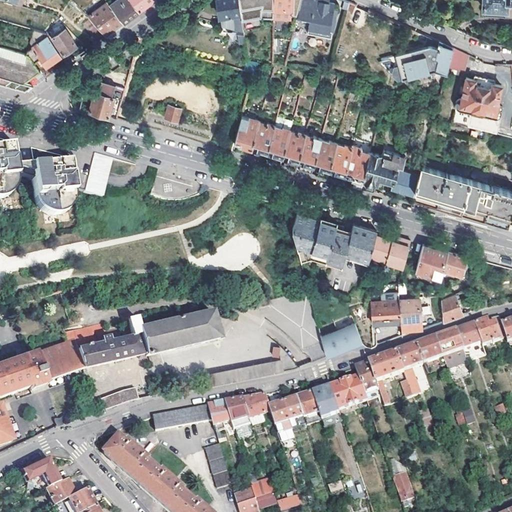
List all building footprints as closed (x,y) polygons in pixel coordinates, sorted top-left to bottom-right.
[(114,0),(109,3),(123,22),(131,16),(139,11),(131,0),(114,0)] [(131,0),(139,11),(147,5),(153,0),(131,0)] [(241,18),(238,0),(218,0),(222,23),(239,25),(236,31),(243,30),(243,27),(241,18)] [(238,0),(241,18),(261,19),(261,10),(274,10),(274,0),(238,0)] [(274,0),(274,10),(274,11),(290,11),(292,11),(291,0),(274,0)] [(317,0),(300,0),(296,17),(309,20),(306,32),(329,38),(335,13),(333,9),(332,9),(333,4),(325,2),(326,0),(320,0),(321,1),(317,0)] [(511,0),(483,0),(483,8),(484,9),(484,15),(505,16),(505,9),(506,9),(507,0),(511,1),(511,0)] [(108,1),(87,14),(90,17),(106,34),(108,32),(123,22),(109,3),(108,1)] [(274,11),(274,10),(261,10),(261,19),(241,18),(243,27),(262,28),(262,22),(274,23),(274,18),(274,11)] [(106,34),(90,17),(83,22),(96,41),(106,34)] [(63,53),(61,54),(67,62),(73,58),(68,50),(76,44),(75,42),(76,40),(75,38),(73,39),(66,27),(53,36),(63,53)] [(42,58),(35,63),(45,78),(54,71),(49,63),(61,54),(46,32),(43,35),(45,38),(33,46),(42,58)] [(452,48),(438,43),(436,49),(430,46),(395,54),(402,76),(434,69),(436,70),(446,73),(447,66),(452,48)] [(0,47),(0,75),(7,77),(31,84),(36,84),(44,78),(34,64),(28,55),(0,47)] [(452,48),(447,66),(461,69),(464,67),(467,55),(452,48)] [(381,57),(381,68),(395,67),(395,56),(381,57)] [(257,59),(248,57),(244,69),(254,71),(257,59)] [(446,73),(436,70),(435,75),(444,78),(446,73)] [(457,108),(459,109),(465,110),(465,111),(489,116),(489,115),(495,116),(496,116),(498,115),(499,114),(500,114),(502,105),(497,104),(500,84),(493,82),(493,79),(475,76),(474,79),(466,77),(461,98),(460,98),(458,98),(457,99),(456,100),(455,102),(455,104),(455,105),(456,107),(457,108)] [(89,111),(107,116),(113,96),(120,98),(124,86),(103,80),(100,92),(97,91),(95,98),(92,97),(89,111)] [(168,104),(165,117),(177,121),(181,108),(168,104)] [(259,119),(242,115),(234,141),(242,143),(251,146),(259,121),(259,119)] [(266,123),(259,121),(251,146),(259,148),(268,150),(275,125),(275,124),(267,122),(266,123)] [(282,127),(275,125),(268,150),(270,151),(267,161),(273,162),(280,164),(283,155),(290,130),(290,128),(282,126),(282,127)] [(0,199),(3,199),(7,198),(11,196),(15,193),(19,188),(21,180),(22,174),(38,179),(40,200),(42,206),(46,210),(50,212),(55,213),(62,213),(67,213),(70,210),(74,206),(80,190),(84,192),(90,193),(100,155),(70,147),(8,130),(0,128),(0,199)] [(298,132),(290,130),(283,155),(289,157),(298,159),(305,134),(306,133),(298,130),(298,132)] [(321,137),(314,135),(313,136),(305,134),(298,159),(301,160),(298,170),(304,171),(311,173),(314,164),(321,138),(321,137)] [(329,141),(321,138),(314,164),(322,166),(330,168),(337,143),(337,141),(330,139),(329,141)] [(371,151),(374,142),(365,139),(363,147),(362,150),(370,153),(371,151)] [(345,145),(337,143),(330,168),(337,170),(345,172),(353,146),(345,144),(345,145)] [(353,146),(345,172),(344,176),(354,179),(352,185),(361,187),(370,153),(362,150),(363,147),(353,144),(353,146)] [(379,175),(393,179),(397,167),(402,169),(406,155),(384,149),(382,154),(371,151),(370,153),(361,187),(374,191),(379,175)] [(107,198),(110,186),(117,160),(100,155),(90,193),(107,198)] [(511,181),(511,172),(490,167),(488,174),(472,169),(472,170),(423,157),(419,173),(414,193),(412,202),(430,207),(485,222),(510,229),(511,219),(511,191),(491,185),(493,176),(511,181)] [(401,189),(414,193),(419,173),(402,169),(397,167),(393,179),(391,186),(398,188),(401,189)] [(291,227),(295,242),(327,251),(325,256),(333,259),(334,255),(343,257),(344,251),(368,258),(375,235),(376,230),(365,227),(352,223),(350,231),(335,227),(336,223),(326,220),(296,211),(294,218),(291,227)] [(375,235),(368,258),(402,268),(410,239),(402,237),(400,243),(392,241),(392,240),(375,235)] [(415,268),(440,275),(442,269),(447,249),(434,246),(422,243),(415,268)] [(456,252),(447,249),(442,269),(462,275),(468,255),(456,252)] [(455,295),(441,300),(442,320),(462,314),(455,295)] [(398,299),(398,300),(400,324),(400,331),(416,330),(420,328),(418,298),(398,299)] [(263,300),(258,302),(259,308),(269,305),(268,299),(263,300)] [(487,305),(485,299),(476,302),(478,308),(487,305)] [(388,325),(400,324),(398,300),(370,302),(371,316),(371,322),(388,321),(388,325)] [(131,338),(118,341),(117,336),(108,338),(104,324),(72,331),(82,368),(144,354),(145,356),(218,340),(212,312),(139,328),(136,318),(127,319),(131,338)] [(371,322),(371,316),(354,322),(321,334),(322,340),(326,355),(362,341),(362,343),(366,345),(369,345),(372,343),(373,342),(371,322)] [(502,324),(499,317),(491,319),(489,320),(476,324),(476,325),(482,343),(483,345),(506,337),(502,324)] [(511,320),(502,324),(506,337),(509,344),(511,343),(511,340),(511,320)] [(476,325),(476,324),(473,325),(457,331),(463,350),(482,343),(476,325)] [(45,382),(82,368),(72,331),(63,332),(65,343),(0,366),(0,398),(29,388),(29,390),(46,384),(45,382)] [(463,350),(457,331),(447,335),(437,339),(445,364),(447,369),(467,362),(463,350)] [(445,364),(437,339),(426,342),(417,346),(423,364),(439,359),(441,365),(445,364)] [(322,340),(301,347),(302,351),(305,363),(326,355),(322,340)] [(397,353),(403,371),(404,372),(406,381),(412,396),(423,393),(414,367),(423,364),(417,346),(407,349),(397,353)] [(381,380),(404,372),(403,371),(397,353),(386,357),(370,363),(378,388),(384,406),(389,404),(381,380)] [(292,354),(208,370),(210,384),(294,367),(292,354)] [(141,362),(152,396),(161,394),(151,363),(150,359),(141,362)] [(161,360),(151,363),(161,394),(170,392),(161,360)] [(355,368),(358,378),(364,393),(378,388),(370,363),(367,364),(355,368)] [(100,384),(106,409),(130,401),(143,398),(148,397),(147,389),(136,392),(136,395),(128,397),(123,378),(100,384)] [(338,410),(366,401),(364,393),(358,378),(330,387),(338,410)] [(412,396),(406,381),(401,382),(407,398),(412,396)] [(330,387),(312,393),(319,414),(321,421),(340,414),(338,410),(330,387)] [(298,398),(304,416),(305,419),(319,414),(312,393),(298,398)] [(270,407),(266,394),(255,396),(243,398),(249,417),(249,418),(271,410),(270,407)] [(231,400),(226,401),(231,420),(234,427),(234,430),(239,428),(237,422),(249,417),(243,398),(231,400)] [(283,403),(289,421),(304,416),(298,398),(283,403)] [(212,419),(215,429),(219,428),(218,424),(231,420),(226,401),(213,404),(207,405),(212,419)] [(271,410),(277,428),(280,427),(279,424),(289,421),(283,403),(270,407),(271,410)] [(0,444),(12,440),(0,406),(0,405),(0,444)] [(212,419),(207,405),(152,417),(157,432),(212,419)] [(506,414),(503,405),(495,407),(500,422),(508,419),(506,414)] [(425,411),(418,414),(423,428),(430,426),(425,411)] [(466,423),(461,411),(455,413),(460,426),(466,423)] [(56,420),(58,427),(67,424),(64,417),(56,420)] [(216,433),(234,427),(231,420),(218,424),(219,428),(215,429),(216,433)] [(207,511),(199,504),(198,506),(183,493),(185,491),(163,472),(161,474),(148,462),(150,460),(128,441),(126,443),(119,437),(105,454),(112,460),(111,461),(122,471),(160,504),(168,511),(207,511)] [(218,489),(231,485),(219,444),(206,448),(218,489)] [(49,487),(59,482),(48,459),(34,465),(20,471),(26,483),(36,478),(38,482),(42,491),(49,487)] [(402,502),(416,497),(408,473),(393,478),(402,502)] [(56,502),(67,497),(79,491),(71,476),(59,482),(49,487),(56,502)] [(252,488),(255,499),(274,492),(269,477),(251,484),(252,488)] [(28,487),(38,482),(36,478),(26,483),(28,487)] [(329,490),(343,485),(342,480),(327,486),(329,490)] [(79,491),(67,497),(75,511),(80,511),(93,505),(84,488),(79,491)] [(252,488),(234,494),(237,505),(256,499),(255,499),(252,488)] [(274,492),(255,499),(256,499),(258,508),(259,511),(278,504),(277,501),(274,492)] [(302,504),(299,494),(277,501),(278,504),(280,511),(302,504)] [(256,499),(237,505),(239,511),(247,511),(258,508),(256,499)]
